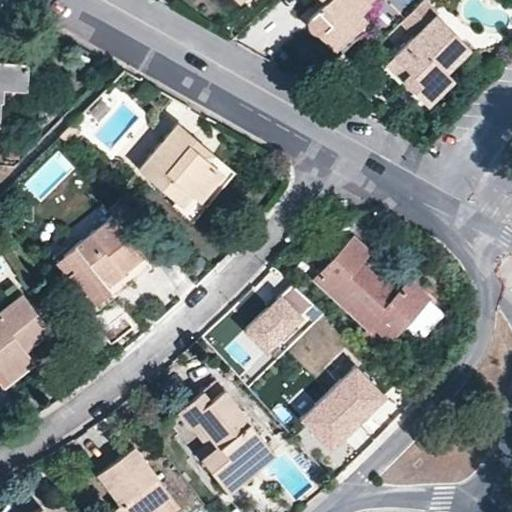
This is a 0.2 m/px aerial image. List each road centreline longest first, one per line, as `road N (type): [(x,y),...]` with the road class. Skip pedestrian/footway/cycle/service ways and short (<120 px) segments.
road 1 (residential): [(0,458),(97,397),(171,335),(344,157)]
road 2 (residential): [(46,0),(344,157)]
road 3 (residential): [(344,157),(511,259)]
road 4 (residential): [(495,496),(338,498),(326,511)]
